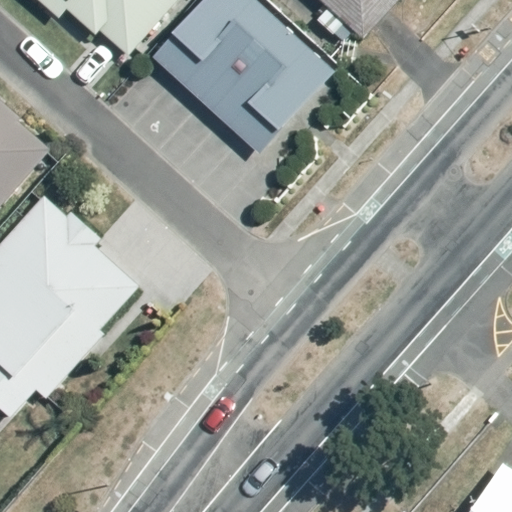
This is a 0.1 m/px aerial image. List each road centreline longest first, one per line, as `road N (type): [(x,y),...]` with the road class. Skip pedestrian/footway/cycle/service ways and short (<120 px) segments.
road 1 (secondary): [(186,510),(226,402),(414,191)]
road 2 (secondary): [(467,238),(297,443),(186,510)]
road 3 (secondary): [(414,191),(511,80)]
